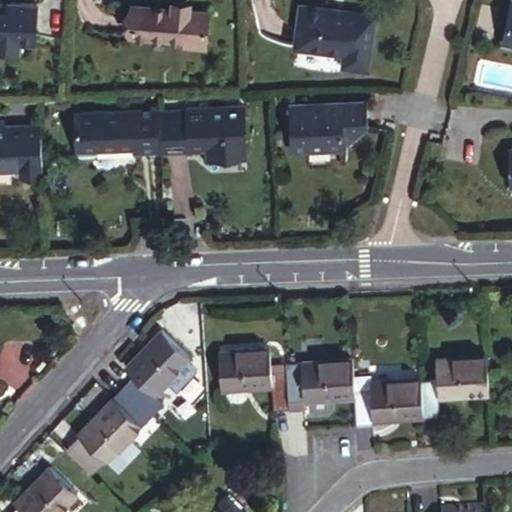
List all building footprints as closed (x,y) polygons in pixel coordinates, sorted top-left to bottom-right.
[(10,12),(0,11),(0,53),(24,54),(23,47),(35,48),(38,10),(10,9),(10,12)] [(131,16),(129,47),(184,50),(184,58),(209,60),(210,21),(190,20),(191,13),(171,11),(171,19),(131,16)] [(376,33),(300,16),(290,56),(341,67),(339,79),(364,85),(376,33)] [(369,117),(288,120),(291,170),(341,169),(340,163),(351,163),(370,141),(369,117)] [(189,133),(162,133),(162,158),(163,170),(204,167),(205,174),(246,173),(245,121),(189,122),(189,123),(189,133)] [(162,133),(161,123),(82,125),(84,175),(97,175),(97,165),(139,163),(138,171),(163,170),(162,158),(162,133)] [(189,133),(189,123),(161,123),(162,133),(189,133)] [(42,189),(40,137),(0,138),(0,178),(19,178),(19,189),(42,189)] [(181,313),(165,328),(187,353),(204,338),(181,313)] [(132,375),(122,386),(148,413),(159,402),(155,397),(184,367),(154,337),(124,368),(132,375)] [(269,386),(270,409),(286,409),(284,371),(268,372),(267,346),(216,349),(218,389),(269,386)] [(484,397),(483,358),(433,361),(434,382),(417,383),(419,418),(419,421),(435,420),(435,400),(484,397)] [(284,371),(286,409),(305,408),(304,398),(353,395),(353,387),(352,359),(302,361),(303,370),(284,371)] [(417,383),(417,379),(368,382),(369,386),(353,387),(353,395),(355,426),(370,426),(370,421),(419,418),(417,383)] [(122,386),(80,430),(110,460),(140,430),(135,425),(148,413),(122,386)] [(15,506),(9,511),(56,511),(69,499),(42,472),(12,503),(15,506)] [(238,511),(219,493),(199,511),(238,511)]
